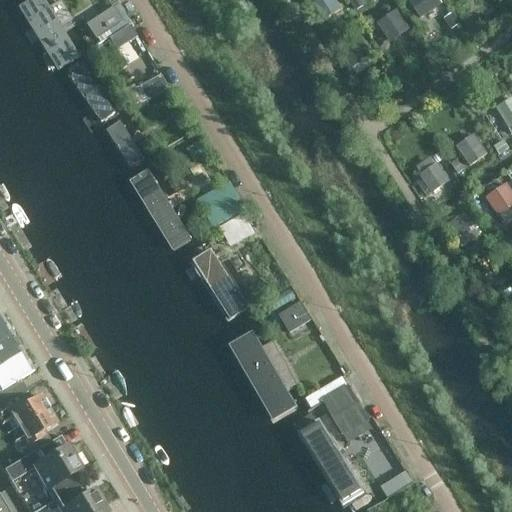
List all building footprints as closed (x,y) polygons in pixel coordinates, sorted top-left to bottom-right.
[(50,0),(40,0),(30,7),(67,66),(85,55),(50,0)] [(119,0),(89,0),(91,3),(96,0),(108,0),(112,8),(88,21),(99,41),(110,35),(118,48),(140,37),(119,0)] [(340,2),(338,0),(308,0),(313,6),(312,7),(323,25),(341,13),(336,4),(340,2)] [(360,0),(352,0),(349,2),(355,13),(365,8),(360,0)] [(420,22),(442,7),(437,0),(413,0),(408,4),(420,22)] [(396,14),(376,27),(390,47),(410,33),(396,14)] [(459,27),(452,16),(444,21),(451,32),(459,27)] [(378,32),(370,19),(361,25),(368,38),(378,32)] [(372,58),(360,40),(346,49),(347,52),(341,56),(351,71),(372,58)] [(143,102),(170,90),(154,55),(127,66),(143,102)] [(82,69),(69,78),(101,123),(114,114),(82,69)] [(511,101),(496,112),(509,132),(511,130),(511,101)] [(119,121),(106,129),(134,174),(146,166),(119,121)] [(488,158),(474,138),(456,151),(470,171),(488,158)] [(509,152),(503,143),(493,149),(499,158),(509,152)] [(438,154),(432,158),(438,165),(443,161),(438,154)] [(430,196),(431,198),(450,185),(438,167),(435,168),(430,161),(417,171),(422,178),(419,180),(421,183),(417,186),(426,199),(430,196)] [(464,173),(457,163),(450,167),(457,178),(464,173)] [(148,173),(131,183),(173,252),(190,242),(148,173)] [(232,181),(198,200),(214,228),(248,209),(232,181)] [(511,193),(507,186),(485,201),(498,220),(500,219),(506,227),(511,223),(511,193)] [(463,207),(444,219),(459,243),(478,231),(463,207)] [(248,310),(211,253),(194,263),(194,267),(195,270),(196,273),(197,276),(199,279),(201,281),(204,283),(208,284),(231,320),(248,310)] [(310,322),(300,305),(280,318),(290,335),(310,322)] [(2,320),(0,321),(0,345),(13,338),(2,320)] [(294,409),(252,336),(238,344),(242,352),(236,356),(274,421),(294,409)] [(13,338),(0,345),(0,369),(23,355),(13,338)] [(23,355),(0,369),(0,410),(28,393),(21,382),(35,373),(23,355)] [(348,390),(324,404),(342,436),(367,422),(348,390)] [(13,422),(18,430),(48,413),(39,398),(24,407),(22,403),(0,415),(0,425),(2,429),(13,422)] [(48,413),(18,430),(24,440),(13,446),(19,456),(44,440),(41,436),(56,427),(48,413)] [(319,422),(299,435),(343,506),(363,494),(319,422)] [(4,473),(11,485),(35,471),(54,503),(73,492),(67,481),(80,473),(59,439),(4,473)] [(79,502),(73,492),(54,503),(60,511),(103,511),(93,494),(79,502)] [(13,511),(4,495),(0,497),(0,511),(13,511)]
